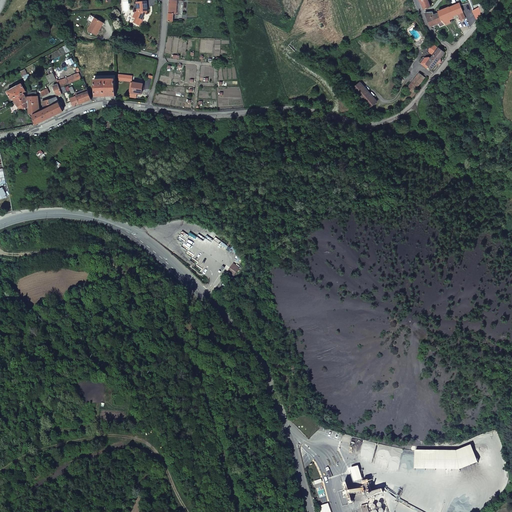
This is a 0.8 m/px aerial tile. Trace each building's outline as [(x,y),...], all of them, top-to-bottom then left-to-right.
[(170,0),(169,15),(169,21),(174,21),(174,14),(177,13),(177,1),(170,0)] [(420,0),(424,10),(431,7),(427,0),(420,0)] [(147,3),(137,3),(137,13),(135,13),(133,18),(135,19),(133,23),(140,27),(143,21),(142,18),(143,15),(146,15),(146,13),(147,12),(147,3)] [(464,14),(466,11),(465,8),(462,9),(460,3),(449,8),(443,10),(442,8),(439,10),(440,12),(439,12),(439,13),(442,21),(458,14),(460,20),(465,17),(463,12),(464,14)] [(407,18),(418,13),(417,11),(411,13),(410,9),(404,11),(405,15),(406,15),(407,18)] [(430,27),(442,21),(439,13),(434,15),(433,13),(433,12),(425,13),(430,27)] [(90,15),(87,20),(92,23),(88,30),(96,35),(104,23),(95,18),(93,16),(90,15)] [(433,45),(430,49),(430,53),(434,55),(438,49),(433,45)] [(423,62),(422,64),(427,68),(429,66),(433,69),(444,53),(439,48),(438,49),(434,55),(430,60),(427,64),(423,62)] [(61,80),(58,83),(58,84),(60,87),(81,78),(78,72),(61,80)] [(419,74),(408,88),(405,92),(411,96),(424,78),(419,74)] [(116,96),(115,79),(95,80),(95,97),(116,96)] [(137,98),(138,93),(136,93),(136,95),(132,94),(134,83),(131,83),(129,97),(137,98)] [(136,93),(138,93),(141,94),(143,84),(134,83),(132,94),(136,95),(136,93)] [(353,90),(370,109),(378,102),(361,83),(353,90)] [(22,84),(7,92),(12,99),(13,98),(18,107),(22,105),(24,108),(25,107),(26,109),(29,107),(27,102),(28,101),(25,96),(28,95),(26,91),(22,84)] [(62,93),(60,87),(58,84),(53,86),(56,93),(58,95),(62,93)] [(91,100),(87,88),(83,90),(84,93),(78,96),(71,99),(74,106),(80,104),(91,100)] [(35,92),(28,93),(30,113),(38,113),(40,111),(39,109),(37,109),(36,93),(35,92)] [(48,118),(63,111),(60,105),(61,104),(60,101),(59,102),(56,97),(42,101),(44,109),(44,110),(48,118)] [(35,124),(48,118),(44,110),(33,115),(35,124)] [(232,278),(236,272),(239,269),(234,265),(233,265),(229,271),(232,273),(230,276),(232,278)] [(456,451),(415,451),(414,470),(460,470),(478,463),(470,445),(456,451)] [(338,468),(331,456),(325,459),(332,471),(338,468)] [(359,472),(353,474),(355,481),(361,479),(359,472)]
